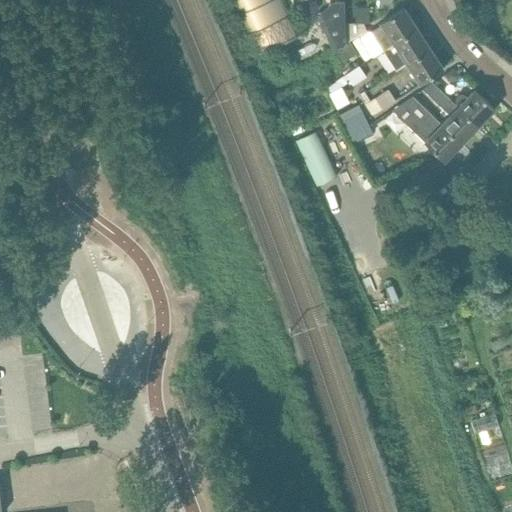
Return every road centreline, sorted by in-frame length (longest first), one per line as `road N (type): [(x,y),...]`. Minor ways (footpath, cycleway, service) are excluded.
road 1 (unclassified): [(84,266),(0,37)]
road 2 (unclassified): [(84,266),(53,294),(54,331),(71,351),(120,373)]
road 3 (unclassified): [(120,373),(141,327),(142,297),(124,272),(84,266)]
road 4 (unclassified): [(173,511),(120,373)]
road 5 (unknown): [(0,327),(14,357),(27,449)]
road 6 (residential): [(511,95),(464,53),(433,0)]
